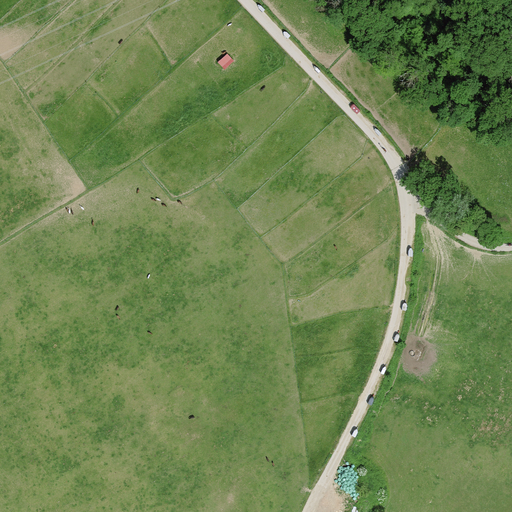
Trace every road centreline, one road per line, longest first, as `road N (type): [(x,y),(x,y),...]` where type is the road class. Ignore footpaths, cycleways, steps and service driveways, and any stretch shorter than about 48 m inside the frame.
road 1 (track): [(246,0),(368,127),(404,184),(404,270),(391,338),(307,511)]
road 2 (track): [(405,196),(474,239),(511,245)]
